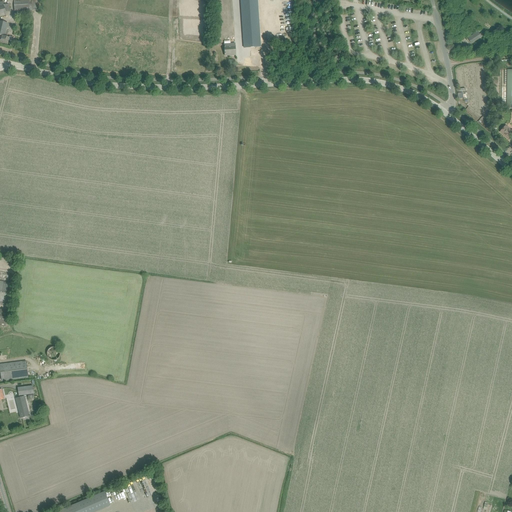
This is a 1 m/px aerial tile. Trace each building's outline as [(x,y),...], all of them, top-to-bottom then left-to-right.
[(32,10),(32,0),(27,0),(14,1),(14,11),(32,10)] [(32,0),(32,10),(40,11),(41,0),(32,0)] [(240,0),(244,43),(244,48),(261,47),(257,0),(240,0)] [(3,2),(0,2),(0,16),(6,15),(5,12),(10,11),(8,4),(4,6),(3,2)] [(0,42),(7,45),(8,40),(12,41),(13,37),(9,36),(9,38),(5,37),(8,23),(0,21),(0,42)] [(468,38),(470,42),(480,35),(478,32),(468,38)] [(224,45),(225,51),(225,56),(236,55),(235,44),(224,45)] [(502,130),(500,132),(509,140),(511,137),(511,130),(511,131),(506,126),(504,128),(504,127),(501,130),(502,130)] [(0,303),(5,304),(9,283),(0,281),(0,303)] [(0,364),(0,368),(2,381),(28,377),(26,361),(0,364)] [(17,387),(18,395),(33,394),(32,386),(17,387)] [(16,398),(20,418),(29,416),(24,396),(16,398)] [(80,511),(77,503),(56,511),(80,511)]
